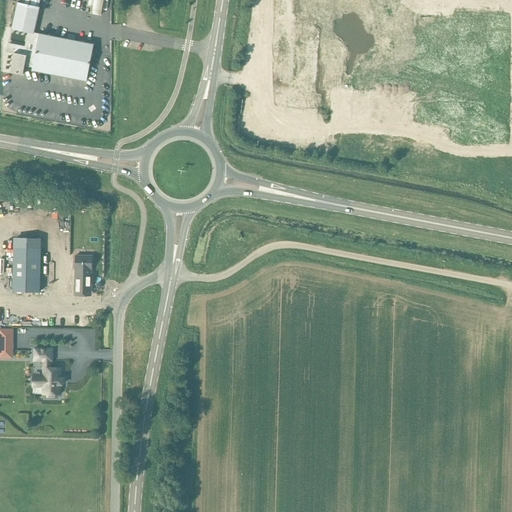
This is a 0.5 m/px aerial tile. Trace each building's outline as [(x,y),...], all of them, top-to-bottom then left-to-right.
[(88,0),(87,12),(103,15),(104,0),(88,0)] [(40,7),(17,3),(11,29),(34,34),(40,7)] [(93,45),(39,34),(32,71),(86,81),(93,45)] [(26,56),(14,53),(10,72),(22,74),(26,56)] [(40,292),(41,248),(14,248),(13,292),(40,292)] [(75,295),(85,296),(86,275),(86,270),(91,270),(91,256),(76,255),(75,274),(75,295)] [(0,358),(6,358),(6,351),(12,351),(13,330),(0,329),(0,358)] [(60,395),(60,385),(62,385),(62,378),(60,378),(61,368),(50,368),(51,361),(52,361),(52,349),(35,348),(34,360),(44,361),(43,375),(39,375),(38,387),(43,387),(43,394),(47,394),(47,397),(55,397),(55,394),(60,395)]
